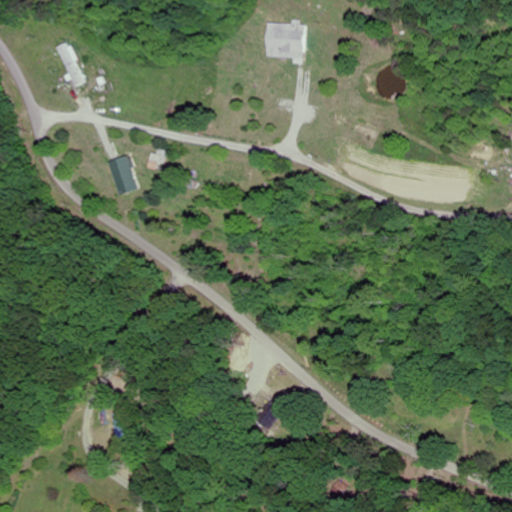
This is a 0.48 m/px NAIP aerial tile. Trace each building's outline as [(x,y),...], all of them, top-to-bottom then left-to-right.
[(292,25),(269,24),(268,59),(294,60),(294,66),(305,66),(306,24),(293,23),(292,25)] [(60,48),(72,82),(75,81),(78,88),(87,85),(80,63),(73,44),(60,48)] [(166,155),(153,151),(148,169),(160,173),(166,155)] [(122,197),(140,190),(128,157),(110,164),(122,197)] [(287,414),(277,407),(265,424),(275,431),(287,414)]
